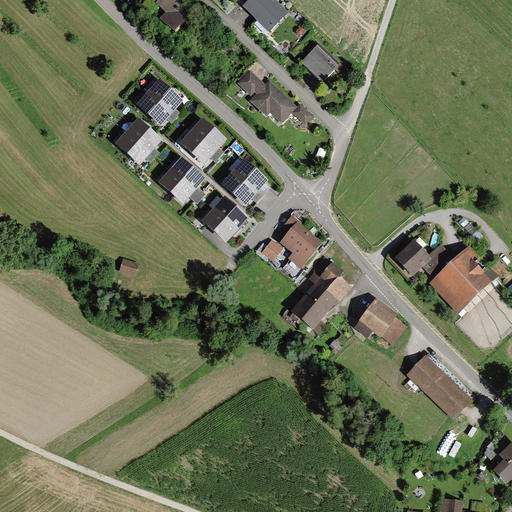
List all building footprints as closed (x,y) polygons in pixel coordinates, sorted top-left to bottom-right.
[(183,2),(181,0),(159,0),(156,4),(166,14),(161,20),(175,33),(195,13),(183,2)] [(249,0),(242,8),(270,33),(289,12),(275,0),(249,0)] [(235,59),(242,52),(231,41),(224,48),(235,59)] [(338,68),(317,47),(306,58),(301,63),(322,84),(338,68)] [(265,86),(250,71),(238,84),(254,101),(252,103),(267,117),(271,113),(281,124),(292,113),(297,108),(270,81),(265,86)] [(137,106),(161,128),(168,120),(177,111),(184,103),(160,81),(137,106)] [(297,108),(292,113),(305,126),(313,118),(300,105),(297,108)] [(177,111),(168,120),(172,124),(180,114),(177,111)] [(116,146),(140,168),(147,161),(156,150),(163,143),(139,121),(116,146)] [(180,146),(204,167),(211,160),(220,150),(227,142),(202,121),(180,146)] [(156,150),(147,161),(151,164),(160,154),(156,150)] [(220,150),(211,160),(215,164),(225,153),(220,150)] [(205,181),(182,159),(159,183),(183,205),(189,198),(199,188),(205,181)] [(244,161),(221,186),(245,209),(253,201),(262,191),(269,183),(244,161)] [(199,188),(189,198),(197,205),(206,195),(199,188)] [(262,191),(253,201),(257,204),(266,195),(262,191)] [(225,198),(201,224),(226,246),(250,220),(225,198)] [(322,244),(300,227),(302,224),(292,216),(284,227),(290,232),(281,244),(295,255),(291,260),(302,269),(322,244)] [(273,241),(263,254),(273,262),(283,249),(273,241)] [(436,281),(432,284),(460,315),(500,278),(470,245),(455,258),(442,243),(427,256),(415,242),(395,260),(413,279),(424,269),(436,281)] [(292,314),(319,337),(329,326),(323,321),(338,303),(339,304),(356,284),(326,258),(313,273),(316,275),(311,281),(316,285),(292,314)] [(117,273),(132,277),(136,265),(121,261),(117,273)] [(401,319),(376,301),(354,331),(368,340),(373,333),(393,348),(407,328),(399,322),(401,319)] [(437,362),(430,355),(408,377),(453,421),(476,398),(438,360),(437,362)] [(503,463),(494,472),(506,484),(511,478),(511,443),(498,457),(503,463)] [(460,511),(462,502),(442,500),(440,511),(460,511)]
